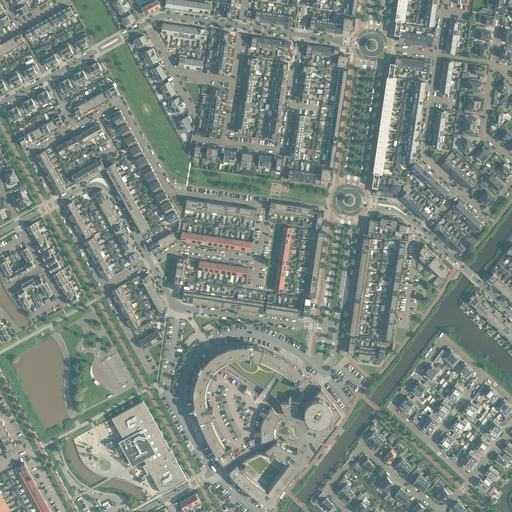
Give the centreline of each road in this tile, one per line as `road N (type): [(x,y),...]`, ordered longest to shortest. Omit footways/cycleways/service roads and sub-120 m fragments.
road 1 (residential): [(257,259),(265,203),(170,190),(121,101),(30,152)]
road 2 (tertiary): [(309,361),(248,333),(198,352),(181,402),(213,472),(166,498)]
road 3 (residential): [(150,261),(183,309),(324,328)]
road 4 (residential): [(430,443),(392,406),(416,373),(443,338),(482,374)]
road 5 (residential): [(348,511),(327,490),(363,444),(441,511)]
road 6 (residential): [(146,23),(0,104)]
road 7 (residential): [(457,190),(423,156),(437,54)]
road 8 (residential): [(57,201),(103,176),(150,261)]
road 9 (tertiary): [(353,192),(373,54)]
road 10 (tertiary): [(366,53),(346,191)]
